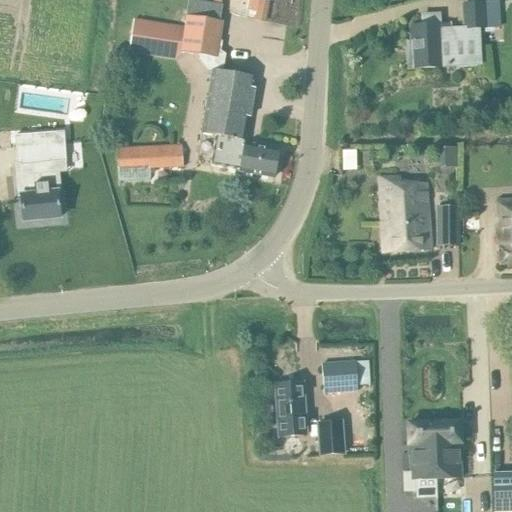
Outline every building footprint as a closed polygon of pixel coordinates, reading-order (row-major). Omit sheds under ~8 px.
[(249,0),(248,10),(256,12),(257,0),(249,0)] [(270,1),(265,0),(257,0),(256,12),(254,21),(266,23),(270,1)] [(187,1),(184,16),(220,22),(222,6),(187,1)] [(466,31),(466,36),(478,36),(481,36),(481,29),(498,28),(497,2),(460,3),(461,31),(466,31)] [(406,49),(407,69),(441,67),(440,50),(450,50),(449,31),(449,23),(439,24),(438,14),(418,15),(418,25),(409,26),(410,49),(406,49)] [(128,53),(173,60),(181,54),(214,58),(220,22),(184,16),(183,27),(133,19),(128,53)] [(461,31),(449,31),(450,50),(440,50),(441,67),(480,65),(478,36),(466,36),(466,31),(461,31)] [(250,87),(252,77),(211,69),(199,133),(215,136),(227,138),(222,169),(274,177),(274,174),(278,172),(279,167),(276,163),(278,154),(241,148),(246,117),(250,118),(256,88),(250,87)] [(227,138),(215,136),(210,166),(222,169),(227,138)] [(63,144),(15,147),(17,166),(64,162),(63,144)] [(149,167),(150,170),(182,168),(181,145),(117,148),(118,169),(149,167)] [(343,170),(355,169),(354,152),(342,152),(343,170)] [(64,162),(17,166),(19,195),(57,192),(55,173),(65,172),(64,162)] [(149,167),(118,169),(118,183),(150,181),(150,170),(149,167)] [(378,177),(382,254),(430,251),(426,183),(399,184),(398,176),(378,177)] [(57,192),(19,195),(22,222),(60,219),(57,192)] [(511,197),(496,198),(498,265),(511,264),(511,197)] [(460,207),(436,207),(436,247),(460,247),(460,207)] [(355,361),(320,363),(323,394),(358,391),(355,361)] [(278,437),(306,435),(302,383),(274,385),(278,437)] [(344,455),(342,421),(315,423),(318,457),(344,455)] [(460,423),(433,424),(435,480),(436,480),(461,479),(461,477),(460,477),(459,455),(460,455),(460,444),(461,444),(460,423)] [(410,473),(403,474),(404,492),(417,492),(416,481),(435,480),(433,424),(406,425),(407,446),(408,446),(408,457),(409,457),(410,473)] [(511,471),(492,472),(493,511),(511,510),(511,471)]
